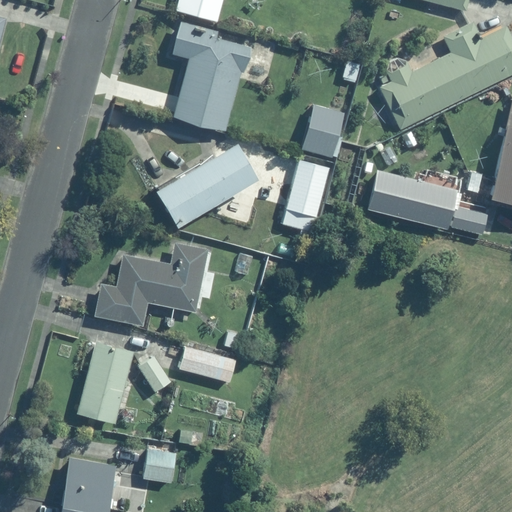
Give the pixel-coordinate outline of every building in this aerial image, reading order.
[(174,0),(173,6),(215,18),(220,0),(174,0)] [(430,0),(464,9),(466,0),(430,0)] [(172,114),(215,125),(222,127),(237,66),(242,67),(248,43),(219,35),(220,29),(177,18),(169,51),(187,56),(172,114)] [(378,83),(401,128),(511,71),(511,38),(504,23),(479,36),(472,23),(443,38),(449,51),(411,71),(406,61),(388,70),(391,76),(378,83)] [(360,59),(344,57),(341,78),(357,81),(360,59)] [(511,91),(510,91),(485,191),(510,197),(508,203),(511,203),(511,91)] [(310,101),(297,146),(331,156),(344,111),(310,101)] [(230,137),(149,181),(169,220),(251,176),(230,137)] [(329,163),(297,155),(279,221),(297,226),(295,234),(309,238),(329,163)] [(500,203),(487,201),(483,221),(496,223),(500,203)] [(194,305),(203,248),(170,241),(166,261),(118,251),(112,282),(99,279),(92,314),(142,324),(147,301),(193,311),(194,305)] [(131,348),(94,338),(75,408),(112,418),(131,348)] [(184,345),(178,367),(233,382),(239,360),(184,345)] [(151,354),(137,363),(157,393),(172,384),(151,354)] [(145,446),(141,477),(173,481),(177,450),(145,446)] [(112,463),(67,453),(53,511),(102,511),(104,507),(124,511),(129,487),(114,484),(115,479),(108,477),(112,463)]
